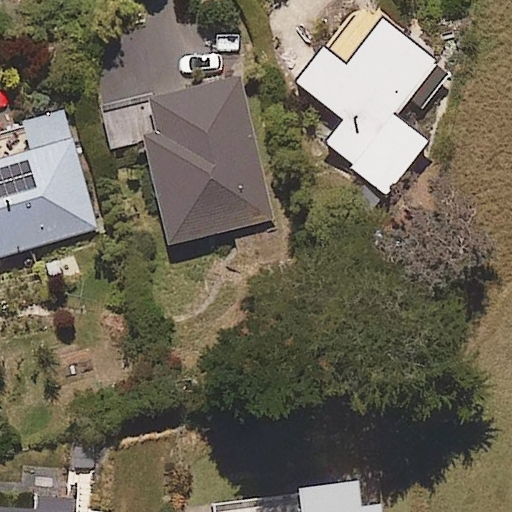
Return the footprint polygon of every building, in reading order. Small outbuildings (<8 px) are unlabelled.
[(452,74),(384,18),(346,63),(328,47),(297,85),(334,115),(316,137),(388,197),(431,144),(397,116),(411,99),(423,109),(452,74)] [(276,221),(243,81),(108,112),(117,150),(149,142),(173,244),(276,221)] [(0,257),(99,230),(67,113),(28,124),(36,153),(0,163),(0,257)] [(72,399),(11,410),(16,439),(77,429),(72,399)] [(369,511),(365,511),(362,487),(216,508),(216,511),(383,511),(383,510),(369,511)] [(0,511),(76,511),(77,504),(38,502),(37,511),(33,511),(0,510),(0,511)]
